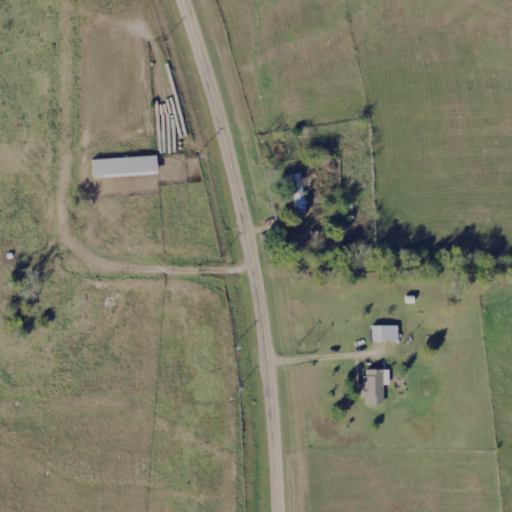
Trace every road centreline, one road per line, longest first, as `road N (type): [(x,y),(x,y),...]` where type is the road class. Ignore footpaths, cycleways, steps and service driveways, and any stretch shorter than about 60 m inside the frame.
road 1 (tertiary): [(284,511),(279,377),(258,239),(238,134),(196,0)]
road 2 (residential): [(258,239),(76,248)]
